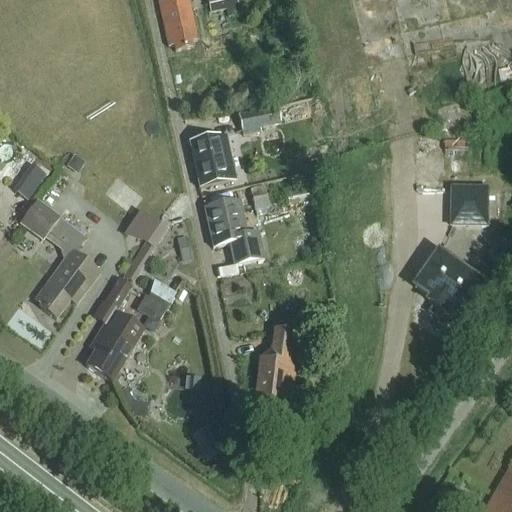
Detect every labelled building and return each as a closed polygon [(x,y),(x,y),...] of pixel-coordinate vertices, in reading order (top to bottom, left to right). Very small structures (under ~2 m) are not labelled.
[(192,44),(197,43),(187,0),(167,0),(158,2),(168,49),(173,48),(175,54),(193,50),(192,44)] [(205,0),(209,15),(225,11),(227,19),(238,17),(234,0),(205,0)] [(276,109),(237,118),(242,138),(259,135),(259,131),(280,127),(276,109)] [(199,192),(235,184),(225,139),(189,147),(199,192)] [(25,160),(16,173),(31,183),(39,170),(36,168),(39,163),(30,157),(27,162),(25,160)] [(74,158),(66,169),(77,176),(85,165),(74,158)] [(264,189),(250,193),(255,213),(265,211),(268,210),(264,189)] [(285,195),(287,208),(311,204),(309,191),(285,195)] [(451,229),(488,230),(489,192),(452,191),(451,229)] [(58,223),(59,221),(36,204),(20,227),(42,243),(47,237),(62,248),(64,244),(75,252),(83,241),(58,223)] [(240,205),(204,212),(209,236),(217,235),(219,244),(211,246),(212,251),(229,248),(233,269),(263,262),(258,235),(246,237),(240,205)] [(123,279),(132,285),(139,274),(138,273),(151,252),(152,253),(166,231),(157,225),(123,279)] [(431,270),(418,290),(421,292),(434,301),(431,305),(448,316),(450,313),(467,325),(469,326),(490,297),(511,267),(511,247),(511,246),(481,285),(441,258),(440,257),(431,270)] [(76,307),(100,275),(71,253),(35,302),(42,307),(39,310),(56,322),(70,303),(76,307)] [(117,312),(131,290),(119,282),(105,305),(117,312)] [(152,335),(175,297),(152,283),(147,299),(139,311),(149,317),(148,318),(141,329),(152,335)] [(111,386),(143,334),(112,315),(89,351),(95,355),(86,369),(111,386)] [(288,421),(298,334),(273,331),(271,352),(259,361),(254,402),(262,411),(259,437),(261,438),(280,441),(281,436),(285,437),(287,421),(288,421)] [(126,393),(119,397),(126,411),(134,419),(145,420),(146,409),(133,407),(126,393)] [(218,426),(210,431),(214,437),(222,432),(218,426)] [(511,511),(511,470),(486,511),(511,511)]
